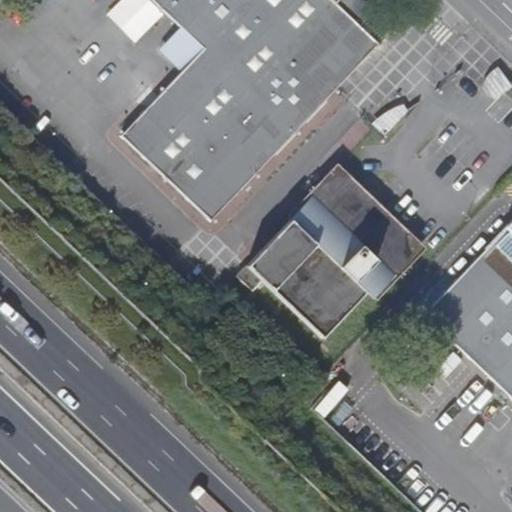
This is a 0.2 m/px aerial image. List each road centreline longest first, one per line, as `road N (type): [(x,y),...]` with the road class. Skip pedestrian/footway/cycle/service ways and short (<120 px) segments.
road 1 (trunk): [(216,511),(0,306)]
road 2 (unknown): [(1,71),(54,15),(83,13),(133,60),(137,74),(94,152)]
road 3 (unknown): [(94,152),(1,71)]
road 4 (motorway): [(87,511),(0,429)]
